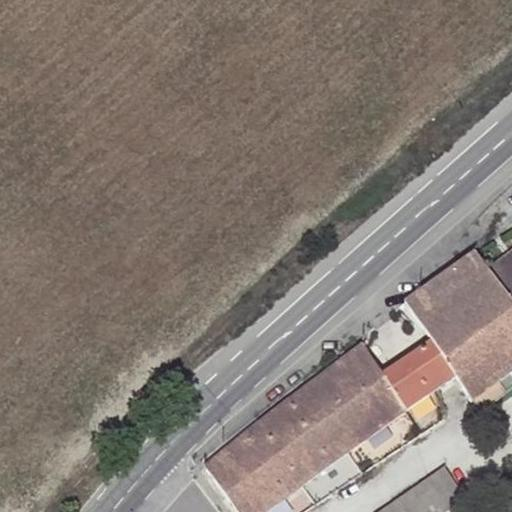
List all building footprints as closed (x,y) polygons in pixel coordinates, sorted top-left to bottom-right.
[(511,255),(487,274),(511,305),(511,255)] [(455,380),(469,402),(511,371),(511,305),(487,274),(474,256),(404,305),(430,344),(455,380)] [(455,380),(430,344),(381,378),(361,348),(324,376),(290,403),(256,430),(206,470),(236,511),(266,511),(287,497),(316,475),(333,464),(405,413),(455,380)] [(333,464),(316,475),(323,485),(340,475),(333,464)] [(444,470),(383,511),(446,511),(464,500),(444,470)]
